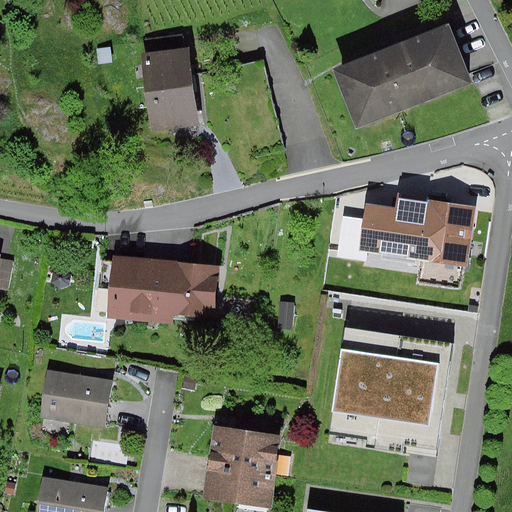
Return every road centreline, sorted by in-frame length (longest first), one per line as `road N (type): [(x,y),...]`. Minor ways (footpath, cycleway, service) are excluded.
road 1 (residential): [(498,142),(183,216),(74,223),(0,209)]
road 2 (residential): [(457,511),(505,169),(498,142)]
road 3 (residential): [(162,383),(143,511)]
